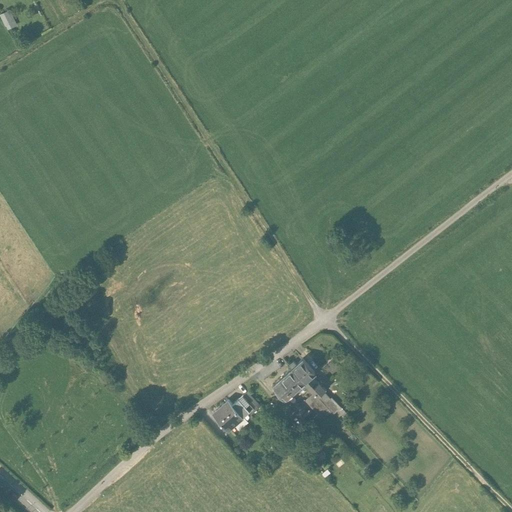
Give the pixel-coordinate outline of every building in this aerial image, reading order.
[(10,12),(2,16),(6,24),(14,20),(10,12)] [(292,367),(304,381),(308,377),(315,371),(303,358),(292,367)] [(304,381),(292,367),(280,378),(292,392),(304,381)] [(308,377),(304,381),(326,403),(331,398),(325,392),(326,390),(318,381),(315,384),(308,377)] [(292,392),(280,378),(273,385),(285,398),(292,392)] [(243,394),(232,404),(242,415),(248,410),(251,413),(261,404),(249,391),(244,395),(243,394)] [(243,416),(242,415),(232,404),(228,399),(213,412),(228,429),(243,416)]
